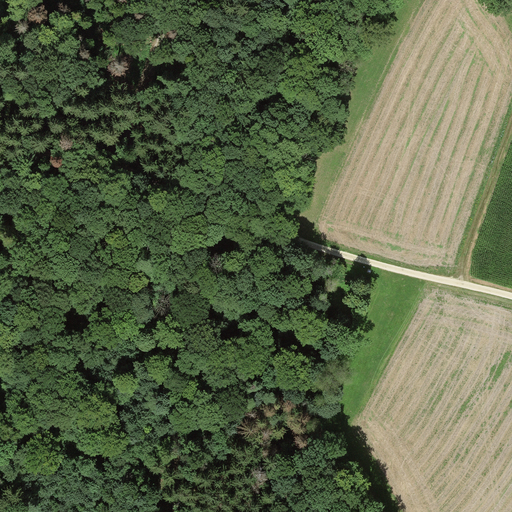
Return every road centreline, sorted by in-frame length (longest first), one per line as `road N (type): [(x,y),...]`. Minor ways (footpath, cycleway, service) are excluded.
road 1 (track): [(511,295),(291,238),(97,155),(54,153),(0,166)]
road 2 (track): [(148,181),(129,121),(172,0)]
road 3 (track): [(453,282),(511,118)]
